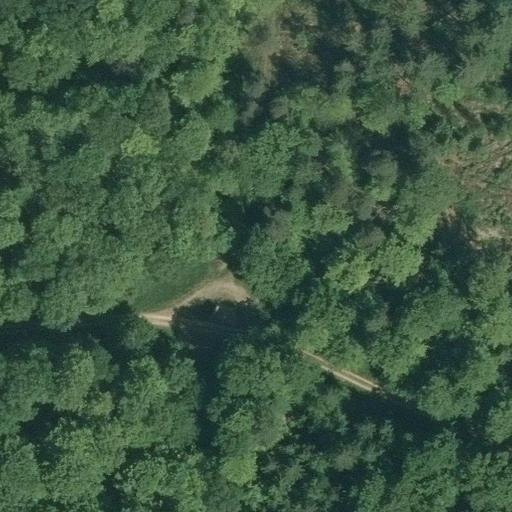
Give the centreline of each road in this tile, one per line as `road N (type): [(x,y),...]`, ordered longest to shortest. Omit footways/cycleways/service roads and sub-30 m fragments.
road 1 (track): [(511,443),(292,339),(168,313),(0,331)]
road 2 (track): [(233,0),(234,327)]
road 3 (track): [(246,511),(234,327)]
